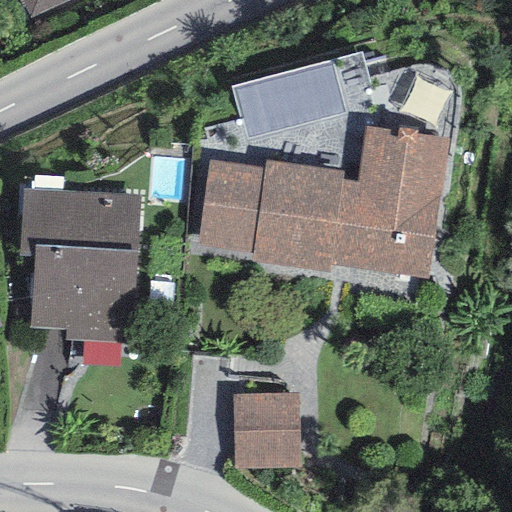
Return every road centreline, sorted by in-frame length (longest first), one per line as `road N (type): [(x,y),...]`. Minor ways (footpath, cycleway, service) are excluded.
road 1 (tertiary): [(0,105),(215,0)]
road 2 (tertiary): [(200,511),(142,495),(0,486)]
